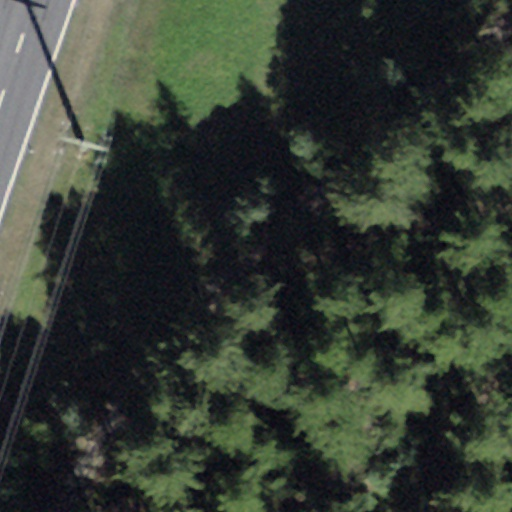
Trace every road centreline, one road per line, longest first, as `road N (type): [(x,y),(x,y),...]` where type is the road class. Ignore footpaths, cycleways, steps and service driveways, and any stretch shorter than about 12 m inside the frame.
road 1 (track): [(214,269),(511,35)]
road 2 (track): [(74,511),(214,269)]
